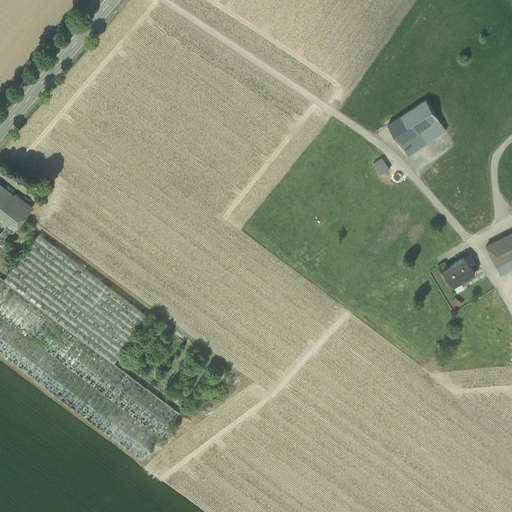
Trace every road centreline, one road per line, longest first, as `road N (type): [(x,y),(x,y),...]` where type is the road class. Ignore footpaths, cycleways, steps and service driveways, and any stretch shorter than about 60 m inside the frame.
road 1 (track): [(164,0),(383,145),(470,241),(498,224)]
road 2 (tertiary): [(0,131),(112,0)]
